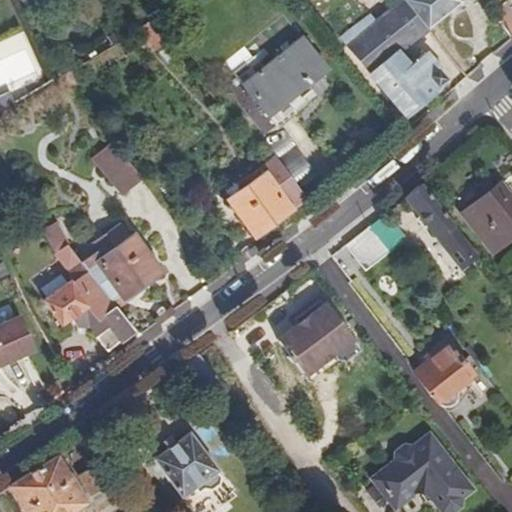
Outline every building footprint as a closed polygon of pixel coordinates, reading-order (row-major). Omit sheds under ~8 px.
[(402,1),(401,0),(379,0),(388,12),(402,1)] [(401,0),(402,1),(426,30),(461,3),(458,0),(401,0)] [(398,54),(427,31),(426,30),(402,1),(388,12),(376,21),(371,15),(338,41),(370,77),(398,54)] [(493,16),(511,39),(511,38),(511,16),(505,7),(493,16)] [(327,71),(303,39),(243,86),(275,128),(297,112),(289,101),(327,71)] [(409,66),(398,54),(370,77),(407,117),(448,82),(425,54),(409,66)] [(0,113),(18,103),(11,92),(0,97),(0,113)] [(142,182),(115,148),(95,163),(122,198),(142,182)] [(286,210),(295,223),(310,211),(274,161),(245,181),(248,187),(230,200),(253,232),(286,210)] [(479,255),(422,184),(407,198),(448,250),(440,257),(453,275),(479,255)] [(511,239),(511,197),(502,185),(464,214),(495,253),(511,239)] [(401,243),(380,218),(368,227),(388,252),(389,253),(401,243)] [(83,264),(112,301),(155,270),(131,237),(128,238),(118,223),(103,233),(111,244),(97,254),(83,264)] [(45,231),(56,249),(68,243),(58,224),(45,231)] [(388,252),(368,227),(345,244),(366,272),(388,252)] [(111,244),(103,233),(90,243),(97,254),(111,244)] [(108,351),(135,332),(112,301),(83,264),(68,243),(56,249),(72,270),(74,284),(47,301),(63,327),(72,322),(79,331),(92,329),(108,351)] [(363,347),(321,292),(301,307),(307,315),(297,324),(279,337),(306,374),(335,352),(340,358),(347,359),(363,347)] [(301,307),(290,315),(297,324),(307,315),(301,307)] [(0,368),(36,353),(22,319),(0,328),(0,368)] [(435,404),(443,405),(447,402),(447,392),(471,374),(445,339),(425,354),(429,361),(416,370),(413,372),(435,404)] [(203,393),(220,381),(199,354),(182,366),(203,393)] [(121,432),(112,419),(77,445),(87,457),(121,432)] [(220,471),(191,433),(153,460),(183,498),(202,484),(205,488),(214,491),(221,486),(222,479),(218,472),(220,471)] [(472,490),(432,436),(417,448),(408,447),(401,452),(400,460),(377,478),(397,504),(414,491),(423,492),(429,487),(446,510),(454,510),(461,505),(462,498),(472,490)] [(92,497),(109,486),(87,457),(77,445),(8,487),(23,511),(74,511),(87,505),(66,469),(82,460),(90,472),(81,478),(92,497)]
